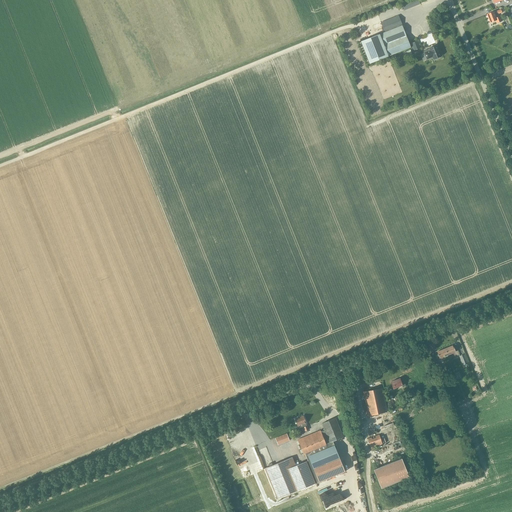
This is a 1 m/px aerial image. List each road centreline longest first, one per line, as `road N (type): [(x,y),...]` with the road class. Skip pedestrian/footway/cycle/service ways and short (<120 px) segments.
road 1 (unclassified): [(0,506),(511,300)]
road 2 (unclassified): [(511,156),(449,0)]
